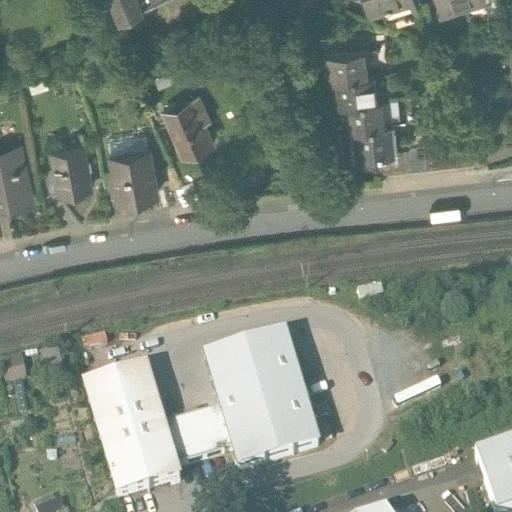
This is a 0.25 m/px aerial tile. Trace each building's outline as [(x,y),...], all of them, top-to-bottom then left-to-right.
[(108,0),(116,20),(143,8),(140,2),(145,0),(108,0)] [(363,0),(367,13),(414,0),(363,0)] [(437,0),(442,13),(486,0),(437,0)] [(364,44),(325,48),(328,75),(334,75),(355,73),(355,71),(367,70),(364,44)] [(355,73),(334,75),(337,102),(343,101),(362,99),(362,97),(376,96),(373,70),(367,70),(355,71),(355,73)] [(198,90),(160,107),(181,153),(214,138),(205,118),(210,116),(198,90)] [(362,99),(343,101),(346,127),(352,127),(371,124),(371,122),(385,121),(382,95),(376,96),(362,97),(362,99)] [(371,124),(352,127),(354,152),(375,151),(393,149),(390,121),(385,121),(371,122),(371,124)] [(22,140),(0,145),(0,206),(0,207),(12,204),(35,199),(22,140)] [(375,151),(379,176),(475,166),(475,164),(473,141),(426,146),(393,149),(375,151)] [(84,142),(49,149),(53,168),(57,193),(93,186),(84,142)] [(151,144),(107,153),(111,175),(115,199),(118,199),(157,192),(159,191),(151,144)] [(171,165),(161,170),(170,191),(180,186),(171,165)] [(43,195),(57,193),(53,168),(39,171),(43,195)] [(106,201),(115,199),(111,175),(102,177),(104,185),(106,201)] [(117,500),(117,501),(147,492),(148,494),(149,494),(149,492),(172,485),(179,483),(178,482),(180,482),(180,480),(178,481),(175,470),(184,467),(185,469),(224,458),(223,456),(233,453),(238,471),(236,472),(237,473),(238,473),(239,474),(263,467),(263,469),(265,468),(264,466),(292,459),(292,460),(294,460),(293,458),(317,451),(317,450),(319,450),(318,448),(317,449),(311,429),(313,428),(312,427),(310,427),(304,406),(306,405),(305,404),(304,404),(298,383),(299,382),(299,381),(297,381),(291,360),(293,359),(292,358),(290,358),(285,338),(286,338),(286,336),(284,337),(284,336),(260,343),(259,341),(258,342),(258,343),(245,347),(231,351),(231,350),(229,350),(229,352),(205,359),(206,360),(204,360),(204,362),(206,361),(212,381),(210,381),(210,383),(212,382),(218,404),(217,405),(217,406),(219,406),(221,411),(192,420),(163,428),(162,426),(164,426),(164,424),(162,425),(157,407),(159,407),(158,405),(156,406),(151,388),(153,387),(153,386),(151,386),(146,371),(148,370),(148,369),(146,369),(146,368),(131,372),(130,370),(129,371),(129,373),(116,377),(115,375),(114,375),(114,377),(100,381),(100,379),(98,380),(99,382),(84,386),(84,387),(83,387),(83,389),(85,388),(89,404),(88,405),(88,406),(90,406),(95,423),(93,424),(94,425),(95,425),(100,443),(99,443),(99,445),(101,444),(106,462),(104,462),(105,464),(106,463),(112,481),(110,482),(110,483),(112,483),(117,498),(115,499),(115,500),(117,500)] [(29,357),(8,362),(12,381),(33,377),(29,357)] [(511,511),(511,447),(475,460),(492,511),(511,511)] [(49,509),(50,511),(72,511),(69,502),(49,509)]
